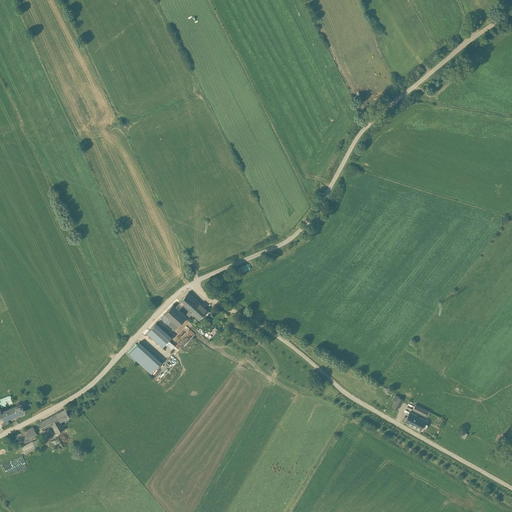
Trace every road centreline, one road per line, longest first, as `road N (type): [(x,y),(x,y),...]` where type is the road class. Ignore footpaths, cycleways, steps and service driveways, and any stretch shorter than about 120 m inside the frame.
road 1 (unclassified): [(192,282),(297,232),(362,129),(511,6)]
road 2 (unclassified): [(511,486),(350,396),(279,336),(192,282)]
road 3 (unclassified): [(192,282),(91,384),(0,434)]
